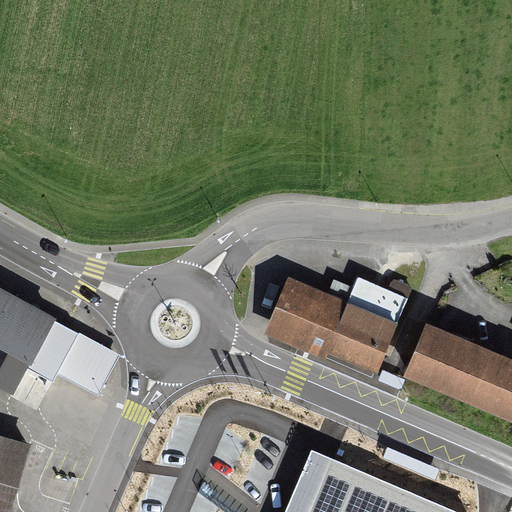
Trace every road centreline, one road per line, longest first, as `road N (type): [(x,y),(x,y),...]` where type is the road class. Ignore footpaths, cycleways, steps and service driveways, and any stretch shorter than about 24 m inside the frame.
road 1 (residential): [(511,216),(461,228),(279,227),(240,244),(194,284)]
road 2 (secondary): [(511,467),(211,344)]
road 3 (residential): [(154,365),(91,511)]
road 4 (secondary): [(130,305),(0,234)]
